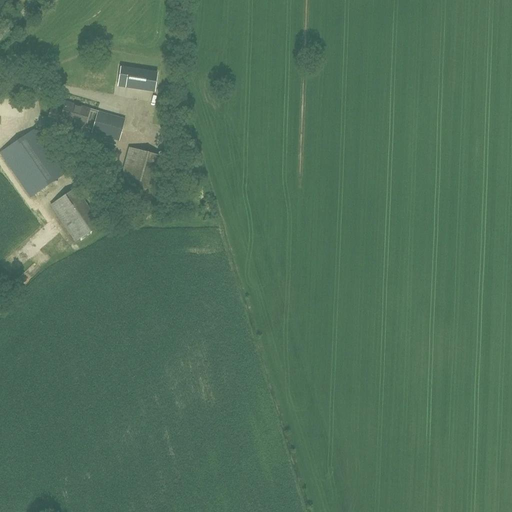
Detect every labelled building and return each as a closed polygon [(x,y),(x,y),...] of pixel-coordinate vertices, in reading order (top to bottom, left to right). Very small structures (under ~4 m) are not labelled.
[(121,68),(118,86),(154,92),(157,73),(121,68)] [(65,103),(62,113),(51,109),(49,118),(60,122),(59,126),(82,133),(84,128),(93,130),(92,134),(119,141),(125,120),(90,109),(90,110),(65,103)] [(0,153),(31,198),(66,174),(35,129),(0,153)] [(104,143),(99,158),(111,162),(115,146),(104,143)] [(116,196),(153,206),(166,158),(129,148),(116,196)] [(76,189),(50,206),(75,243),(100,226),(76,189)]
